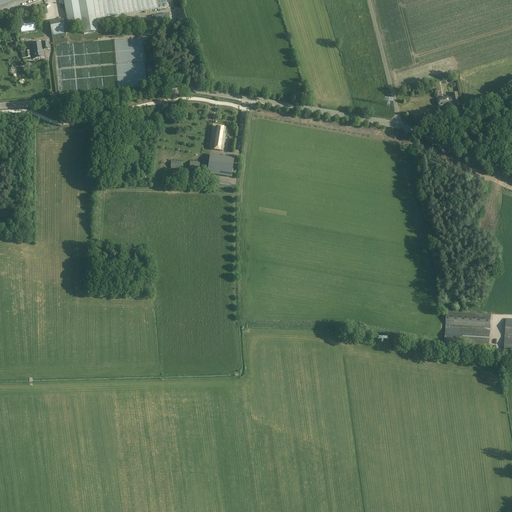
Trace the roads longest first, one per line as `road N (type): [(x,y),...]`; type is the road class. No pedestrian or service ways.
road 1 (unclassified): [(0,106),(184,89),(320,111)]
road 2 (unclassified): [(511,176),(399,125),(320,111)]
